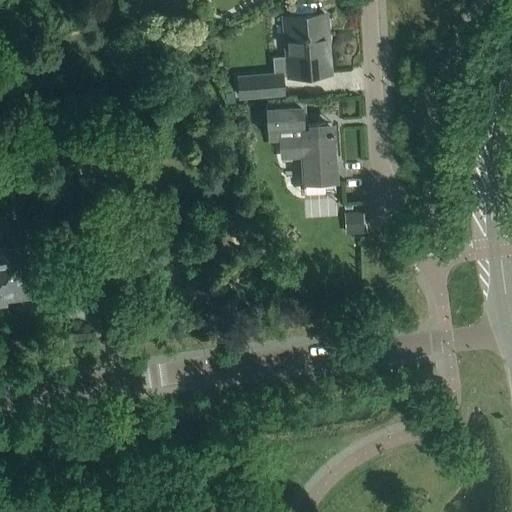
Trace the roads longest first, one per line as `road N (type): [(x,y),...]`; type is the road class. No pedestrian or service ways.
road 1 (residential): [(446,343),(0,397)]
road 2 (secondary): [(511,76),(490,207),(505,334)]
road 3 (residential): [(385,206),(369,0)]
